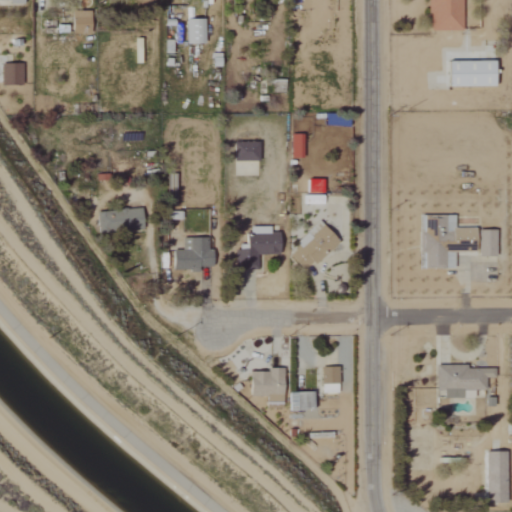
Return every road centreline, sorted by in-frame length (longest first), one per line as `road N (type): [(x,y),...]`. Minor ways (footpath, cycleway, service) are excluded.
road 1 (tertiary): [(379,511),(371,0)]
road 2 (residential): [(376,307),(216,318)]
